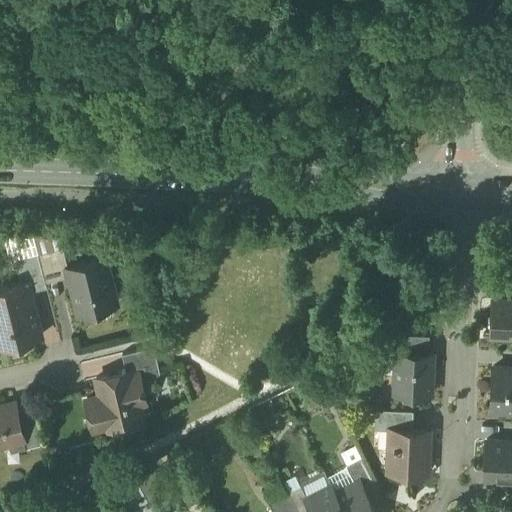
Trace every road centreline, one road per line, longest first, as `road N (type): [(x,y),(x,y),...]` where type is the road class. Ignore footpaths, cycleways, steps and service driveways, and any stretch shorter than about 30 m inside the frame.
road 1 (secondary): [(0,172),(462,192)]
road 2 (residential): [(465,274),(451,511)]
road 3 (residential): [(462,192),(453,51),(459,0)]
